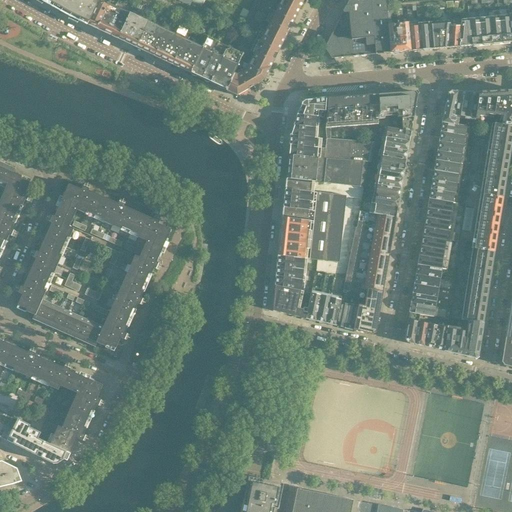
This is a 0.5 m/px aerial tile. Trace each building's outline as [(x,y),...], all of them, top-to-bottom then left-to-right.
[(56,0),(53,7),(61,12),(67,0),(56,0)] [(70,17),(78,0),(67,0),(61,12),(70,17)] [(88,26),(99,3),(92,0),(78,0),(70,17),(88,26)] [(255,0),(244,23),(250,26),(262,0),(255,0)] [(280,0),(278,5),(287,10),(290,4),(299,9),(304,0),(280,0)] [(384,0),(348,0),(325,48),(331,58),(390,53),(387,26),(384,0)] [(97,30),(107,7),(99,3),(88,26),(97,30)] [(102,32),(113,7),(109,4),(107,7),(97,30),(102,32)] [(287,10),(278,5),(275,11),(273,11),(267,22),(269,23),(265,30),(274,34),(272,40),(282,45),(299,9),(290,4),(287,10)] [(118,40),(129,14),(113,7),(102,32),(118,40)] [(166,32),(173,17),(163,12),(156,27),(157,27),(166,32)] [(139,19),(131,15),(129,14),(118,40),(127,44),(139,19)] [(459,47),(460,30),(461,21),(462,14),(460,14),(458,23),(449,24),(448,31),(447,48),(459,47)] [(509,16),(499,17),(501,43),(511,42),(509,16)] [(499,17),(489,18),(491,44),(501,43),(499,17)] [(489,18),(479,19),(481,45),(491,44),(489,18)] [(148,23),(147,23),(139,19),(127,44),(136,48),(148,23)] [(481,45),(479,19),(469,20),(471,46),(481,45)] [(469,20),(461,21),(460,30),(459,47),(471,46),(469,20)] [(185,37),(189,28),(190,25),(182,21),(180,25),(176,33),(185,37)] [(447,48),(448,31),(449,24),(449,22),(447,21),(427,23),(429,50),(447,48)] [(157,27),(156,27),(148,23),(136,48),(145,53),(157,27)] [(429,50),(427,23),(418,23),(418,25),(420,50),(429,50)] [(410,51),(407,26),(407,24),(397,25),(400,52),(410,51)] [(400,52),(397,25),(387,26),(390,53),(400,52)] [(418,25),(407,26),(410,51),(420,50),(418,25)] [(154,57),(166,32),(157,27),(145,53),(154,57)] [(274,34),(265,30),(259,42),(257,41),(252,52),(254,52),(248,65),(257,69),(260,64),(269,69),(282,45),(272,40),(274,34)] [(163,61),(175,36),(166,32),(154,57),(163,61)] [(175,36),(163,61),(172,65),(184,40),(175,36)] [(203,80),(220,43),(221,42),(208,36),(202,48),(190,74),(203,80)] [(184,40),(172,65),(181,69),(193,44),(184,40)] [(244,54),(220,43),(203,80),(225,90),(234,74),(244,54)] [(193,44),(181,69),(190,74),(202,48),(193,44)] [(257,69),(248,65),(244,71),(236,75),(234,74),(225,90),(236,96),(264,80),(269,69),(260,64),(257,69)] [(448,94),(445,109),(455,111),(458,92),(451,91),(448,94)] [(511,91),(506,92),(502,117),(500,125),(511,126),(511,91)] [(414,92),(399,93),(402,118),(400,118),(402,130),(411,132),(417,95),(414,92)] [(458,92),(455,111),(454,118),(458,119),(459,116),(465,117),(468,93),(458,92)] [(497,92),(488,93),(484,115),(484,117),(487,117),(487,116),(494,117),(494,116),(497,92)] [(502,117),(506,92),(497,92),(494,116),(502,117)] [(399,93),(388,94),(390,115),(396,115),(396,118),(400,118),(402,118),(399,93)] [(468,93),(465,117),(464,119),(469,120),(470,117),(475,118),(478,93),(468,93)] [(488,93),(478,93),(475,118),(474,126),(477,126),(478,119),(483,120),(484,117),(484,115),(488,93)] [(388,94),(378,95),(379,113),(378,120),(384,119),(384,116),(390,115),(388,94)] [(378,120),(379,113),(378,95),(362,96),(361,126),(369,125),(367,138),(375,140),(378,125),(377,125),(378,120)] [(362,96),(344,98),(343,127),(361,126),(362,96)] [(343,127),(344,98),(328,99),(327,129),(325,129),(326,139),(330,139),(330,129),(343,127)] [(324,112),(326,99),(304,101),(301,103),(297,115),(316,117),(319,118),(324,118),(324,112)] [(455,111),(445,109),(442,123),(457,125),(458,119),(454,118),(455,111)] [(297,115),(294,126),(315,128),(316,117),(297,115)] [(466,126),(457,125),(442,123),(441,132),(464,136),(466,126)] [(511,126),(500,125),(491,124),(491,127),(493,127),(492,132),(511,135),(511,126)] [(315,128),(294,126),(291,135),(291,136),(314,138),(315,128)] [(411,132),(402,130),(384,127),(383,132),(386,132),(385,137),(409,142),(411,132)] [(464,136),(441,132),(439,142),(462,146),(464,136)] [(511,140),(511,135),(492,132),(491,138),(489,137),(488,141),(511,145),(511,140)] [(313,147),(314,138),(291,136),(290,145),(313,148),(313,147)] [(409,142),(385,137),(384,143),(381,143),(381,146),(407,151),(409,142)] [(374,143),(330,139),(326,139),(325,149),(313,147),(313,148),(290,145),(289,155),(312,158),(368,162),(370,163),(374,143)] [(511,145),(488,141),(488,144),(490,144),(489,150),(510,154),(511,145)] [(462,146),(439,142),(437,151),(461,155),(462,146)] [(407,151),(381,146),(380,150),(383,150),(382,156),(406,161),(407,151)] [(510,154),(489,150),(489,155),(486,155),(485,159),(508,163),(510,154)] [(461,155),(437,151),(436,161),(459,165),(461,155)] [(366,173),(368,162),(312,158),(289,155),(286,179),(329,184),(363,187),(366,173)] [(406,161),(382,156),(381,162),(378,162),(377,165),(404,170),(406,161)] [(508,163),(485,159),(485,161),(487,162),(486,168),(507,171),(508,163)] [(436,161),(434,171),(457,175),(460,175),(461,171),(458,171),(459,165),(436,161)] [(15,169),(9,166),(6,164),(0,177),(0,186),(5,189),(12,173),(13,173),(15,169)] [(404,170),(377,165),(376,169),(379,170),(378,175),(402,179),(404,170)] [(507,171),(486,168),(485,173),(483,173),(483,177),(505,180),(507,171)] [(457,175),(434,171),(432,180),(456,184),(457,175)] [(22,177),(13,173),(12,173),(5,189),(0,200),(0,206),(18,214),(25,200),(29,202),(32,197),(25,194),(30,183),(21,179),(22,177)] [(402,179),(378,175),(377,181),(374,180),(374,184),(401,189),(402,179)] [(505,180),(483,177),(482,180),(484,180),(484,186),(504,189),(505,180)] [(356,227),(361,201),(354,200),(354,195),(344,194),(343,196),(330,194),(329,195),(328,195),(329,184),(286,179),(282,219),(355,227),(356,227)] [(454,194),(456,184),(432,180),(431,190),(453,194),(454,194)] [(78,184),(76,188),(69,185),(60,203),(76,210),(94,218),(103,198),(88,191),(90,186),(85,184),(83,186),(78,184)] [(401,189),(374,184),(373,188),(376,189),(375,194),(399,198),(401,189)] [(504,189),(484,186),(483,191),(481,191),(480,195),(503,198),(504,189)] [(451,203),(453,194),(431,190),(429,199),(451,203)] [(500,216),(503,198),(480,195),(473,193),(470,211),(500,216)] [(399,198),(375,194),(374,199),(371,199),(370,203),(373,203),(398,208),(399,198)] [(118,204),(107,199),(103,198),(94,218),(129,233),(138,213),(123,206),(125,202),(120,199),(118,204)] [(451,203),(429,199),(428,209),(450,212),(451,203)] [(60,203),(58,209),(54,218),(49,215),(47,221),(52,223),(45,238),(65,247),(73,229),(69,227),(70,225),(76,210),(60,203)] [(370,203),(369,212),(378,214),(396,217),(398,208),(373,203),(370,203)] [(0,206),(0,248),(2,250),(9,235),(14,237),(16,232),(11,230),(18,214),(0,206)] [(450,212),(428,209),(426,218),(448,222),(450,212)] [(500,216),(470,211),(467,229),(474,230),(497,234),(500,216)] [(153,220),(141,214),(138,213),(129,233),(146,241),(162,248),(171,230),(163,226),(165,222),(159,220),(160,217),(155,215),(153,220)] [(378,214),(376,224),(394,227),(396,217),(378,214)] [(448,222),(426,218),(424,227),(446,231),(448,222)] [(347,265),(355,227),(282,219),(278,256),(289,258),(347,265)] [(376,224),(374,233),(392,236),(394,227),(376,224)] [(446,231),(424,227),(423,237),(445,240),(446,231)] [(497,234),(474,230),(467,229),(466,242),(465,247),(473,248),(494,251),(497,234)] [(374,233),(373,242),(391,246),(392,236),(374,233)] [(445,240),(423,237),(421,246),(443,250),(445,240)] [(65,247),(45,238),(38,253),(33,251),(31,256),(36,258),(29,274),(49,283),(65,247)] [(86,238),(83,244),(87,246),(97,250),(99,244),(95,242),(86,238)] [(146,241),(140,256),(139,258),(135,256),(126,274),(147,283),(154,268),(158,270),(162,263),(159,260),(158,259),(162,248),(146,241)] [(373,242),(371,252),(389,255),(391,246),(373,242)] [(443,250),(421,246),(419,256),(442,260),(443,250)] [(116,259),(119,253),(106,247),(103,253),(112,257),(116,259)] [(494,251),(473,248),(472,251),(474,251),(473,257),(493,260),(494,251)] [(371,252),(369,261),(388,264),(389,255),(371,252)] [(289,258),(278,256),(277,267),(303,271),(310,272),(311,267),(303,266),(304,262),(289,260),(289,258)] [(442,260),(419,256),(418,265),(440,269),(442,260)] [(493,260),(473,257),(473,262),(470,262),(470,266),(491,269),(493,260)] [(369,261),(368,270),(386,274),(388,264),(369,261)] [(440,269),(418,265),(416,275),(440,279),(442,269),(440,269)] [(491,269),(470,266),(469,269),(472,269),(471,275),(490,278),(491,269)] [(303,271),(277,267),(276,276),(302,280),(303,271)] [(368,270),(366,280),(384,283),(386,274),(368,270)] [(49,283),(29,274),(23,288),(18,286),(15,291),(22,294),(21,296),(17,305),(26,309),(25,311),(34,315),(41,300),(42,300),(49,283)] [(147,283),(126,274),(111,310),(131,319),(138,304),(142,306),(145,300),(140,298),(147,283)] [(440,279),(416,275),(414,284),(438,288),(440,279)] [(490,278),(471,275),(470,280),(468,280),(467,284),(488,287),(490,278)] [(302,280),(276,276),(275,286),(301,291),(302,280)] [(76,284),(72,282),(67,280),(64,286),(73,290),(78,292),(81,286),(76,284)] [(366,280),(364,289),(367,290),(383,292),(383,288),(384,283),(366,280)] [(437,298),(438,288),(414,284),(413,294),(437,298)] [(488,287),(467,284),(467,286),(469,287),(468,293),(487,296),(488,287)] [(301,291),(275,286),(274,295),(296,300),(299,301),(301,291)] [(101,295),(96,293),(87,289),(85,295),(98,301),(101,295)] [(356,310),(353,330),(371,335),(375,333),(376,329),(383,292),(367,290),(367,293),(366,298),(364,306),(357,304),(357,305),(356,310)] [(311,293),(309,303),(308,307),(305,319),(314,321),(320,295),(311,293)] [(487,296),(468,293),(467,298),(465,297),(464,300),(486,304),(487,296)] [(437,298),(413,294),(411,303),(435,307),(437,298)] [(296,300),(274,295),(273,308),(275,312),(305,319),(308,307),(304,306),(303,310),(295,308),(296,300)] [(330,298),(320,295),(314,321),(324,324),(330,298)] [(340,300),(330,298),(324,324),(335,326),(340,302),(340,300)] [(34,315),(32,320),(42,324),(51,303),(42,300),(41,300),(34,315)] [(486,304),(464,300),(464,304),(466,305),(465,310),(484,313),(486,304)] [(348,304),(340,302),(335,326),(344,328),(348,304)] [(51,303),(42,324),(50,328),(59,307),(51,303)] [(435,307),(411,303),(409,313),(419,314),(433,317),(435,307)] [(357,305),(348,304),(344,328),(353,330),(356,310),(357,305)] [(59,307),(50,328),(59,332),(68,311),(59,307)] [(131,319),(111,310),(103,327),(96,343),(97,343),(105,347),(106,345),(115,349),(118,343),(122,345),(124,340),(127,341),(129,335),(125,333),(131,319)] [(484,313),(465,310),(464,315),(462,315),(462,319),(467,320),(483,322),(484,313)] [(68,311),(59,332),(68,336),(77,315),(68,311)] [(419,314),(409,313),(405,339),(407,343),(414,345),(419,318),(419,314)] [(77,315),(68,336),(77,339),(86,319),(77,315)] [(423,319),(419,318),(414,345),(424,347),(428,323),(422,322),(423,319)] [(86,319),(77,339),(86,343),(95,323),(86,319)] [(428,320),(428,323),(424,347),(433,349),(438,325),(432,324),(433,322),(428,320)] [(480,342),(483,322),(467,320),(466,328),(464,340),(480,342)] [(95,323),(86,343),(95,347),(97,343),(96,343),(103,327),(95,323)] [(438,323),(438,325),(433,349),(444,352),(447,328),(441,326),(442,324),(438,323)] [(462,356),(464,340),(466,328),(447,325),(447,328),(444,352),(462,356)] [(0,335),(0,334),(0,364),(4,367),(14,346),(0,340),(0,335)] [(511,338),(505,338),(501,362),(503,366),(511,367),(511,338)] [(478,357),(480,342),(464,340),(462,356),(474,359),(478,357)] [(28,353),(14,346),(4,367),(40,382),(49,362),(34,355),(36,351),(31,348),(28,353)] [(64,368),(49,362),(40,382),(58,390),(60,386),(76,393),(83,377),(69,371),(71,366),(66,364),(64,368)] [(102,386),(84,377),(83,377),(76,393),(69,411),(87,419),(91,410),(93,411),(96,405),(101,407),(103,402),(96,399),(102,386)] [(83,435),(86,428),(84,427),(87,419),(69,411),(62,428),(58,426),(54,435),(49,445),(70,454),(77,438),(85,442),(88,437),(83,435)] [(15,424),(6,441),(53,464),(57,464),(64,460),(69,456),(70,455),(70,454),(49,445),(38,439),(40,433),(29,427),(30,425),(19,420),(18,419),(15,424)] [(7,420),(0,433),(0,437),(6,441),(15,424),(7,420)] [(40,433),(38,439),(49,445),(54,435),(43,430),(41,433),(40,433)] [(21,482),(16,469),(1,461),(0,461),(0,487),(6,486),(12,485),(21,482)] [(276,511),(278,505),(281,491),(283,484),(248,477),(247,482),(245,482),(248,483),(246,490),(243,489),(243,490),(237,497),(223,511),(276,511)] [(434,511),(423,510),(421,511),(405,511),(406,511),(402,510),(402,511),(378,506),(352,500),(352,501),(297,489),(298,487),(288,485),(283,511),(434,511)]
